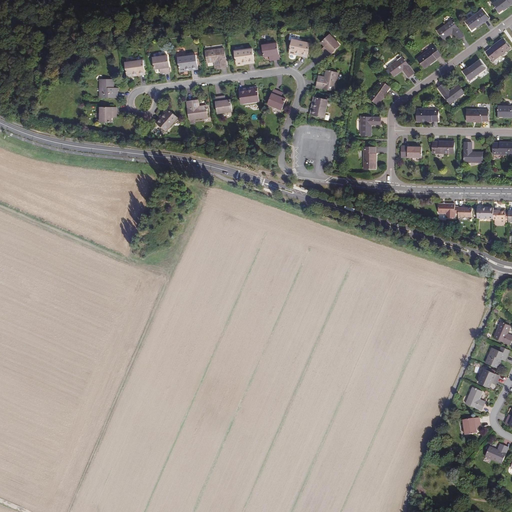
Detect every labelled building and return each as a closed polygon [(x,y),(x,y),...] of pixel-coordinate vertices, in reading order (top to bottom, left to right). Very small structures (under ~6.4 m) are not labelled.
[(499,13),(503,10),(511,3),(511,0),(499,0),(494,5),(499,13)] [(473,30),(476,27),(489,19),(483,10),(467,22),(473,30)] [(464,36),(453,19),(437,30),(444,39),(453,33),(458,41),(464,36)] [(489,19),(476,27),(477,28),(490,19),(489,19)] [(322,43),(325,47),(327,49),(324,52),(329,57),(340,46),(330,35),(322,43)] [(510,49),(504,39),(486,52),(493,61),(510,49)] [(296,52),(308,55),(310,44),(293,40),(290,54),(296,55),(296,52)] [(273,56),(273,60),(280,59),(278,44),(263,46),(265,57),(270,56),(273,56)] [(442,55),(435,46),(418,59),(424,68),(442,55)] [(225,49),(206,51),(208,63),(215,62),(216,68),(227,67),(225,49)] [(243,62),(254,61),(253,49),(235,51),(237,65),(243,65),(243,62)] [(181,72),(186,71),(186,69),(198,67),(196,55),(179,57),(181,72)] [(155,70),(161,69),(163,68),(164,73),(170,72),(168,56),(154,58),(155,70)] [(415,73),(403,57),(388,68),(394,77),(403,70),(409,78),(415,73)] [(133,74),(145,72),(144,60),(126,63),(128,77),(134,76),(133,74)] [(476,63),(464,72),(470,81),(486,69),(480,60),(476,63)] [(463,71),(464,72),(476,63),(476,62),(463,71)] [(327,70),(325,77),(324,82),(318,81),(317,87),(334,91),(338,73),(327,70)] [(118,98),(118,91),(114,91),(114,88),(114,80),(100,80),(100,98),(118,98)] [(391,88),(382,81),(369,98),(378,104),(391,88)] [(450,91),(444,84),(438,88),(450,104),(465,93),(459,85),(450,91)] [(257,87),(252,88),(252,90),(241,92),(242,104),(259,102),(257,87)] [(286,99),(281,97),(279,96),(281,92),(274,89),(268,104),(281,110),(286,99)] [(223,101),(222,97),(216,97),(218,114),(232,112),(231,100),(225,101),(223,101)] [(315,97),(313,103),(315,103),(313,115),(325,118),(328,100),(315,97)] [(195,107),(194,101),(187,102),(189,120),(207,118),(206,106),(199,106),(195,107)] [(503,117),(511,116),(511,106),(499,106),(499,117),(503,117)] [(112,115),(117,115),(117,108),(100,108),(100,122),(112,122),(112,117),(112,115)] [(167,108),(164,113),(165,114),(157,123),(166,131),(178,118),(167,108)] [(438,121),(439,110),(417,109),(417,121),(438,121)] [(489,110),(468,110),(467,121),(489,121),(489,110)] [(165,114),(164,113),(156,122),(157,123),(165,114)] [(381,125),(381,117),(362,117),(361,136),(371,136),(371,125),(381,125)] [(454,154),(455,142),(433,142),(433,153),(454,154)] [(472,152),(472,143),(465,142),(465,162),(483,163),(483,152),(472,152)] [(511,154),(511,143),(494,143),(493,154),(511,154)] [(375,169),(376,147),(365,147),(364,169),(375,169)] [(418,147),(402,147),(402,157),(422,158),(422,147),(418,147)] [(455,213),(455,207),(455,204),(439,204),(439,213),(447,213),(447,218),(455,218),(455,213)] [(478,206),(477,218),(494,218),(494,208),(482,207),(482,206),(478,206)] [(459,213),(459,217),(472,217),(472,208),(459,208),(459,213)] [(494,218),(494,219),(495,219),(505,220),(509,220),(509,210),(506,210),(505,208),(494,208),(494,218)] [(511,326),(501,322),(494,338),(510,345),(511,339),(511,335),(507,334),(511,326)] [(498,368),(502,359),(503,357),(506,359),(508,355),(492,348),(486,363),(498,368)] [(485,369),(481,378),(483,379),(481,384),(490,387),(492,383),(493,380),(497,382),(500,376),(485,369)] [(483,392),(473,388),(467,403),(482,410),(486,402),(480,399),(483,392)] [(477,433),(477,428),(476,425),(481,425),(480,418),(463,421),(466,435),(477,433)] [(509,448),(501,444),(498,450),(490,447),(486,457),(502,464),(509,448)]
